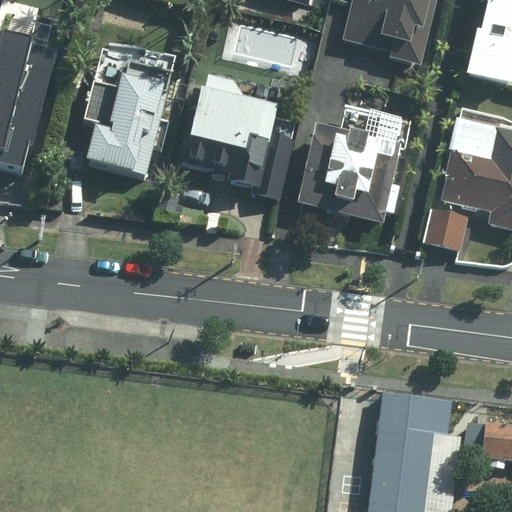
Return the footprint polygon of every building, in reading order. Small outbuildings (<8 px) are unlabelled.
[(311,0),(254,0),(308,14),(311,0)] [(353,51),(393,59),(391,70),(419,75),(434,0),(354,0),(344,49),(353,51)] [(511,0),(490,0),(479,47),(474,46),(465,89),(510,99),(511,89),(511,0)] [(30,68),(0,59),(0,184),(22,190),(51,85),(27,78),(30,68)] [(207,92),(204,104),(196,103),(179,177),(230,189),(228,197),(280,209),(293,150),(271,145),(277,121),(242,113),(232,98),(207,92)] [(145,187),(165,110),(108,95),(106,102),(94,99),(85,134),(96,137),(85,180),(131,192),(133,184),(145,187)] [(441,211),(490,223),(488,235),(511,240),(511,145),(460,133),(441,211)] [(401,159),(314,140),(297,218),(384,237),(401,159)] [(511,428),(490,427),(490,429),(470,429),(469,457),(489,458),(489,462),(511,462),(511,428)] [(432,511),(441,450),(378,442),(368,511),(432,511)]
